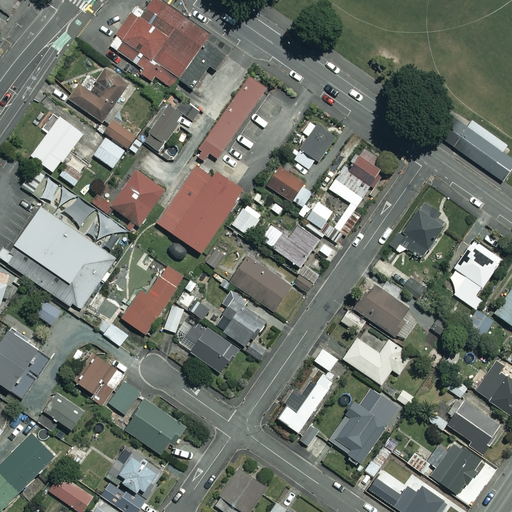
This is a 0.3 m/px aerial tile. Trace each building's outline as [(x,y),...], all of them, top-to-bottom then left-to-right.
[(133,6),(107,43),(170,86),(206,34),(156,0),(149,0),(142,12),(133,6)] [(229,49),(206,34),(170,86),(192,101),(229,49)] [(128,83),(105,66),(88,90),(79,84),(68,99),(100,122),(128,83)] [(265,87),(248,76),(196,153),(204,159),(209,153),(217,158),(265,87)] [(183,116),(192,123),(200,112),(184,100),(176,111),(183,116)] [(176,111),(169,106),(143,140),(157,151),(183,116),(176,111)] [(466,126),(446,111),(432,131),(502,181),(511,167),(511,158),(502,152),(507,145),(470,120),(466,126)] [(137,132),(115,117),(105,133),(127,147),(137,132)] [(83,137),(62,118),(32,152),(53,171),(83,137)] [(335,138),(311,120),(302,132),(308,136),(293,158),(311,171),(335,138)] [(124,151),(105,138),(94,155),(112,168),(124,151)] [(347,169),(371,185),(380,170),(372,165),(379,155),(364,145),(347,169)] [(220,193),(177,162),(135,221),(178,252),(220,193)] [(82,175),(66,164),(58,175),(73,186),(82,175)] [(304,181),(278,166),(266,185),(302,207),(312,192),(301,186),(304,181)] [(371,185),(347,169),(344,167),(329,189),(335,193),(330,200),(339,206),(328,222),(339,230),(371,185)] [(114,208),(96,194),(89,203),(108,216),(114,208)] [(332,211),(317,201),(311,209),(306,206),(300,214),(321,228),(332,211)] [(438,212),(424,202),(397,241),(419,257),(443,224),(434,218),(438,212)] [(115,258),(40,206),(9,251),(3,247),(0,251),(0,257),(78,312),(115,258)] [(260,218),(244,207),(231,224),(247,236),(260,218)] [(289,236),(273,225),(262,240),(299,266),(318,239),(298,225),(289,236)] [(341,235),(329,226),(324,234),(335,243),(341,235)] [(455,296),(474,309),(481,299),(477,296),(502,259),(474,239),(448,276),(455,296)] [(225,252),(213,246),(204,265),(216,271),(225,252)] [(290,285),(245,255),(228,280),(273,310),(290,285)] [(149,277),(135,259),(126,265),(139,284),(149,277)] [(183,276),(166,265),(146,296),(137,291),(121,318),(146,334),(183,276)] [(318,275),(304,267),(293,284),(307,293),(318,275)] [(412,273),(407,287),(425,294),(431,280),(412,273)] [(183,307),(211,324),(221,310),(192,292),(198,283),(190,278),(175,301),(183,307)] [(419,317),(373,283),(356,305),(369,315),(367,317),(392,334),(393,332),(403,339),(419,317)] [(511,286),(494,313),(511,325),(511,286)] [(248,340),(261,322),(231,300),(223,311),(232,317),(222,331),(244,346),(248,340)] [(61,309),(50,303),(48,307),(40,303),(34,314),(52,325),(61,309)] [(175,335),(183,307),(172,303),(164,331),(175,335)] [(490,333),(489,311),(467,312),(468,334),(490,333)] [(449,327),(437,318),(430,328),(442,337),(449,327)] [(236,348),(197,320),(180,344),(219,372),(236,348)] [(128,334),(112,323),(104,335),(119,346),(128,334)] [(49,359),(9,330),(0,341),(0,382),(21,398),(49,359)] [(378,352),(356,338),(342,358),(380,384),(391,369),(400,375),(412,356),(387,339),(378,352)] [(244,346),(241,350),(258,361),(265,351),(248,340),(244,346)] [(336,359),(320,348),(313,359),(329,370),(336,359)] [(434,348),(424,360),(444,376),(454,365),(434,348)] [(123,374),(97,355),(78,382),(96,395),(94,399),(101,405),(123,374)] [(329,376),(308,361),(281,400),(287,404),(278,417),(297,432),(334,380),(329,376)] [(506,367),(498,361),(475,390),(511,418),(511,380),(502,373),(506,367)] [(334,380),(339,383),(349,369),(339,362),(329,376),(334,380)] [(467,387),(448,375),(442,385),(460,397),(467,387)] [(142,390),(125,379),(109,403),(125,414),(142,390)] [(415,397),(402,389),(396,399),(408,407),(415,397)] [(84,411),(55,392),(43,410),(72,429),(84,411)] [(397,407),(378,394),(367,411),(353,402),(328,441),(362,462),(397,407)] [(503,426),(465,396),(445,422),(470,441),(468,444),(482,454),(503,426)] [(185,426),(144,399),(124,429),(160,453),(169,441),(173,444),(185,426)] [(323,433),(312,425),(300,441),(310,449),(323,433)] [(435,432),(427,425),(419,435),(428,442),(435,432)] [(55,454),(31,431),(0,462),(0,509),(1,510),(55,454)] [(447,453),(431,475),(456,493),(467,478),(470,480),(483,462),(455,441),(447,453)] [(89,451),(74,444),(67,459),(82,466),(89,451)] [(392,450),(383,444),(364,470),(372,476),(392,450)] [(431,475),(447,453),(438,446),(427,462),(412,451),(406,461),(429,478),(431,475)] [(125,477),(120,482),(133,492),(137,487),(142,491),(158,470),(134,451),(118,471),(125,477)] [(238,468),(214,505),(225,511),(226,510),(228,511),(249,511),(266,486),(238,468)] [(81,511),(93,497),(60,474),(49,491),(79,511),(81,511)] [(100,494),(126,511),(136,511),(145,499),(136,493),(133,497),(109,481),(100,494)] [(421,486),(402,490),(393,505),(404,511),(440,511),(447,502),(421,486)] [(119,511),(104,502),(97,511),(119,511)]
